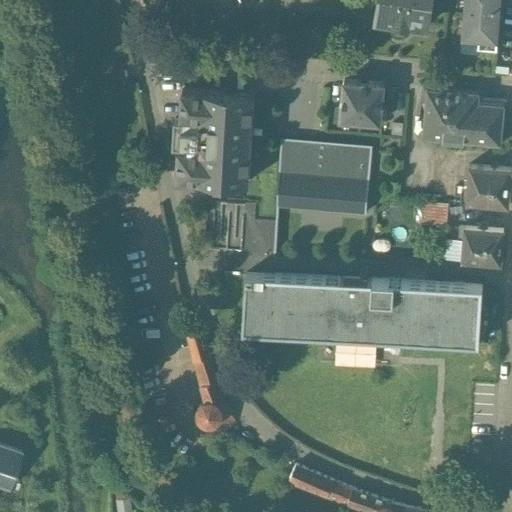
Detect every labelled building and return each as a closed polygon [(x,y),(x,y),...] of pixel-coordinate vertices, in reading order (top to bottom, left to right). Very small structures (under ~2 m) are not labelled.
[(378,0),(376,16),(427,25),(430,0),(378,0)] [(500,0),(464,0),(462,38),(478,39),(478,48),(497,50),(500,0)] [(384,83),(344,79),(340,118),(380,121),(384,83)] [(253,91),(183,86),(181,112),(176,112),(174,145),(178,146),(177,176),(247,180),(253,91)] [(479,92),(428,87),(423,135),(501,142),(504,104),(478,101),(479,92)] [(287,133),(279,203),(366,213),(373,142),(321,136),(287,133)] [(511,167),(469,164),(467,202),(509,205),(511,167)] [(449,203),(425,201),(423,223),(447,225),(449,203)] [(504,228),(460,225),(459,238),(464,239),(462,260),(501,263),(504,228)] [(482,284),(247,270),(243,327),(479,341),(482,284)] [(210,353),(198,318),(193,319),(187,321),(196,358),(210,353)] [(337,362),(377,363),(377,338),(337,337),(337,362)] [(210,353),(196,358),(208,401),(204,403),(202,405),(201,406),(200,408),(199,411),(200,413),(200,415),(201,417),(202,419),(204,420),(206,421),(209,422),(212,421),(214,421),(215,420),(228,428),(236,422),(231,413),(225,399),(224,399),(216,381),(220,380),(210,353)] [(21,450),(0,442),(0,482),(8,485),(16,463),(17,463),(21,450)] [(334,479),(297,462),(290,475),(297,480),(296,480),(328,492),(334,479)] [(353,486),(334,479),(328,492),(348,500),(353,486)] [(398,502),(353,486),(348,500),(375,508),(377,510),(375,511),(396,511),(397,511),(396,510),(398,502)] [(454,511),(398,502),(396,510),(397,511),(396,511),(454,511)]
